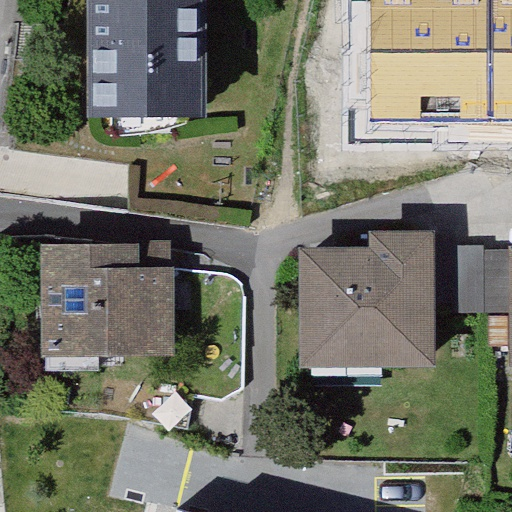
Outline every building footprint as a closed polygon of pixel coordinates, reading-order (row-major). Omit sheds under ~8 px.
[(202,0),(94,0),(93,117),(202,117),(202,0)] [(370,0),(369,118),(489,119),(489,0),(370,0)] [(511,0),(489,0),(489,119),(511,119),(511,0)] [(440,382),(442,248),(386,248),(378,261),(312,260),(310,379),(440,382)] [(176,253),(46,252),(45,379),(190,381),(191,303),(237,303),(237,282),(176,281),(176,253)]
